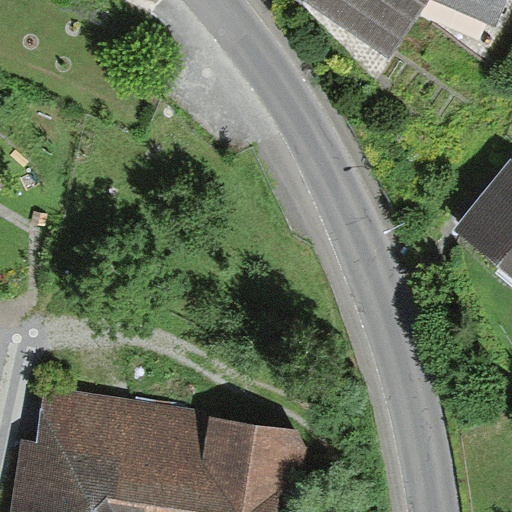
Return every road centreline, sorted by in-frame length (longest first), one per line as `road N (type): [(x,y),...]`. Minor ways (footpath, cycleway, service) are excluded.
road 1 (tertiary): [(434,511),(425,422),(365,251),(287,100),(215,0)]
road 2 (unknown): [(23,336),(52,281),(69,271),(97,276),(257,406),(324,511)]
